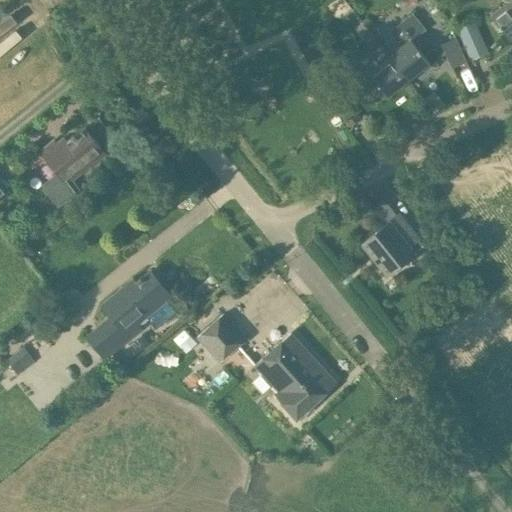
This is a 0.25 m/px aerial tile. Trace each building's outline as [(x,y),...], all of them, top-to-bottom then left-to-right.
[(509,39),(511,36),(511,0),(510,0),(491,15),(509,39)] [(429,62),(411,39),(425,28),(412,12),(390,30),(402,45),(389,56),(408,79),(429,62)] [(0,54),(27,37),(18,22),(11,27),(4,16),(0,18),(0,54)] [(490,51),(474,17),(456,25),(471,59),(490,51)] [(457,37),(442,43),(453,67),(468,61),(457,37)] [(315,68),(325,73),(336,68),(340,58),(335,48),(325,44),(316,47),(311,58),(315,68)] [(387,96),(408,79),(389,56),(381,45),(370,54),(379,64),(368,73),(387,96)] [(341,92),(330,101),(350,127),(361,118),(341,92)] [(67,142),(47,157),(69,186),(107,156),(87,132),(70,145),(67,142)] [(0,178),(0,199),(10,191),(0,178)] [(402,222),(397,215),(362,243),(388,276),(416,254),(415,253),(423,247),(417,240),(418,239),(403,221),(402,222)] [(150,315),(159,326),(176,312),(167,301),(173,296),(150,268),(136,280),(133,277),(100,305),(109,316),(86,335),(106,359),(143,328),(139,324),(150,315)] [(220,363),(248,338),(225,312),(196,337),(220,363)] [(291,333),(255,365),(279,392),(275,395),(297,419),(336,383),(291,333)] [(20,348),(6,359),(16,371),(30,361),(20,348)]
